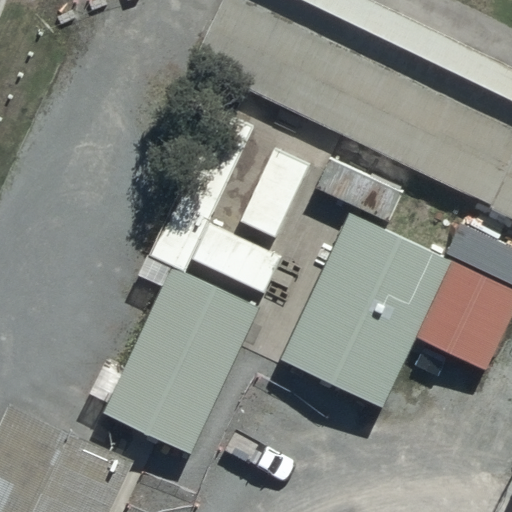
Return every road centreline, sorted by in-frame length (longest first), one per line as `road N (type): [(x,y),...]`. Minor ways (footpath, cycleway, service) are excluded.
road 1 (unknown): [(0,303),(74,98),(81,55),(74,0)]
road 2 (unknown): [(312,511),(396,502),(436,511)]
